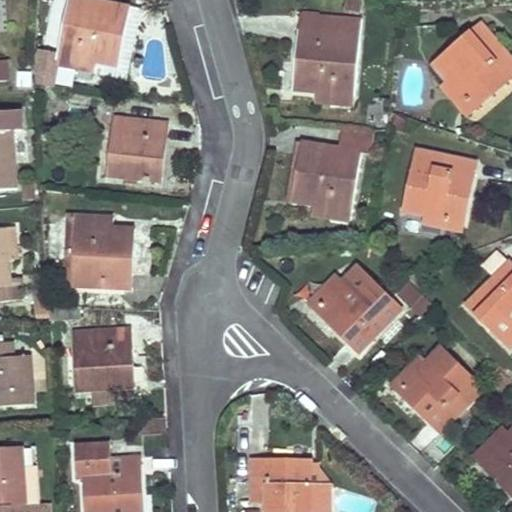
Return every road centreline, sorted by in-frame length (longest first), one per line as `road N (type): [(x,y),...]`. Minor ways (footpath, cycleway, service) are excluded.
road 1 (residential): [(213,0),(246,133),(219,253),(215,331)]
road 2 (residential): [(215,331),(281,362),(444,511)]
road 3 (residential): [(215,331),(199,405),(201,511)]
